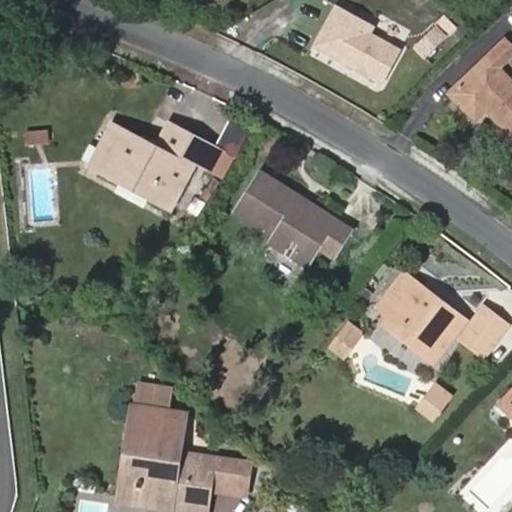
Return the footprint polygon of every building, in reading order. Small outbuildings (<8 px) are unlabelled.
[(318,47),(388,85),(412,41),(341,3),(318,47)] [(511,81),(499,68),(511,54),(511,46),(506,39),(449,95),(476,122),(487,111),(511,137),(511,81)] [(245,135),(231,125),(216,151),(230,158),(245,135)] [(171,211),(196,165),(206,145),(168,126),(156,149),(112,126),(90,170),(171,211)] [(26,148),(50,146),(49,132),(25,134),(26,148)] [(196,165),(205,170),(216,151),(206,145),(196,165)] [(205,170),(219,178),(230,158),(216,151),(205,170)] [(334,258),(350,231),(262,176),(238,213),(275,238),(272,244),(307,265),(319,248),(334,258)] [(435,369),(470,325),(453,313),(449,317),(430,301),(433,297),(405,276),(377,312),(388,321),(384,328),(435,369)] [(366,337),(359,331),(369,317),(363,312),(346,334),(360,345),(366,337)] [(507,331),(486,313),(473,329),(494,348),(507,331)] [(366,337),(377,323),(369,317),(359,331),(366,337)] [(482,362),(494,348),(473,329),(461,344),(482,362)] [(439,419),(458,394),(441,382),(422,407),(439,419)] [(170,390),(141,386),(138,410),(167,415),(170,390)] [(511,413),(505,407),(500,411),(511,421),(511,413)] [(138,410),(133,410),(129,437),(136,437),(131,486),(173,492),(171,511),(207,511),(210,493),(245,498),(250,465),(180,456),(184,418),(167,415),(138,410)] [(129,437),(119,505),(168,511),(171,511),(173,492),(131,486),(136,437),(129,437)]
